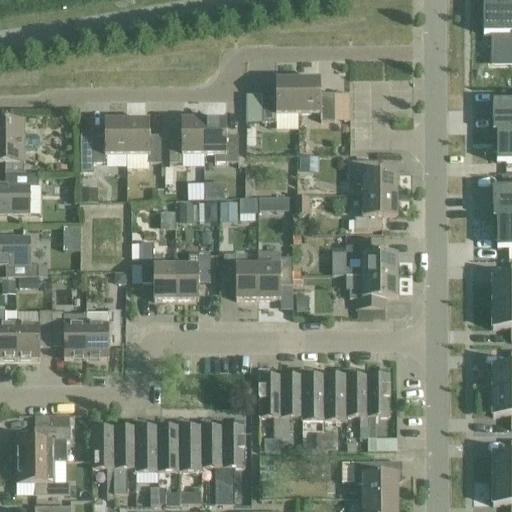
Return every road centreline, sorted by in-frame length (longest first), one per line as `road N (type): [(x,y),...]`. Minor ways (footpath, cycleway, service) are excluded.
road 1 (residential): [(436,342),(170,341),(157,349),(149,382),(132,397),(0,399)]
road 2 (residential): [(0,103),(51,94),(216,95),(242,54),(435,54)]
road 3 (residential): [(436,342),(435,54)]
road 4 (tertiary): [(0,40),(235,0)]
road 5 (residential): [(438,511),(436,342)]
